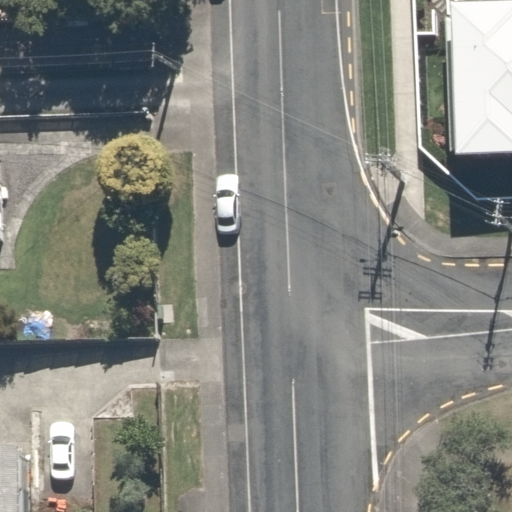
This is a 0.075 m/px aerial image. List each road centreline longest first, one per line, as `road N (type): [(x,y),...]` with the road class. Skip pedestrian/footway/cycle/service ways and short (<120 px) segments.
road 1 (residential): [(281,0),(292,320)]
road 2 (residential): [(292,320),(511,315)]
road 3 (residential): [(292,320),(299,511)]
